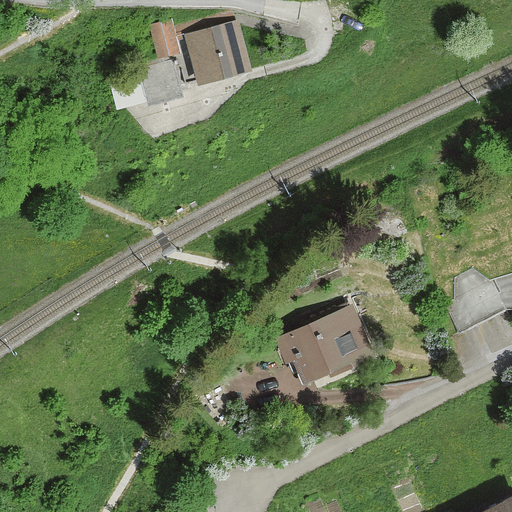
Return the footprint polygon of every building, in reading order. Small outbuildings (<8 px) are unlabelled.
[(156,38),(161,57),(177,52),(173,35),(175,34),(171,19),(149,24),(153,39),(156,38)] [(234,25),(191,37),(195,53),(202,78),(203,80),(246,69),(234,25)] [(174,58),(174,59),(138,69),(146,100),(183,90),(181,84),(202,78),(195,53),(174,58)] [(493,280),(443,304),(457,334),(507,310),(501,299),(493,280)] [(352,304),(274,338),(285,364),(293,361),(304,386),(330,374),(332,378),(376,359),(352,304)] [(511,511),(511,498),(484,511),(511,511)]
